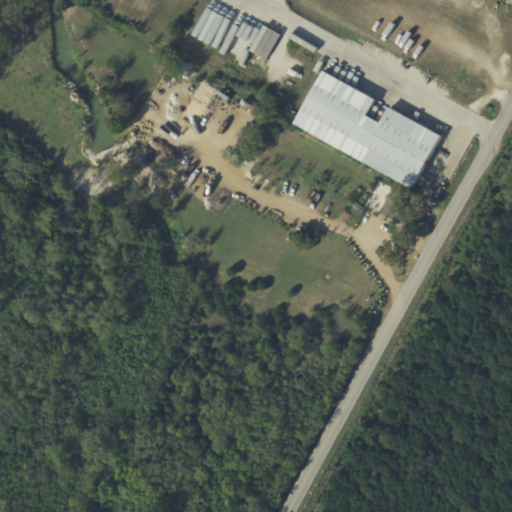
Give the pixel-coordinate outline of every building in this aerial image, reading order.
[(415,189),(297,123),(326,70),(378,99),(369,115),(383,123),(392,107),(444,137),(415,189)] [(264,118),(246,107),(248,103),(266,114),(264,118)] [(262,126),(255,139),(251,136),(257,123),(262,126)] [(249,140),(253,142),(247,153),(235,147),(241,136),(249,140)] [(409,204),(385,220),(380,213),(404,196),(409,204)]
